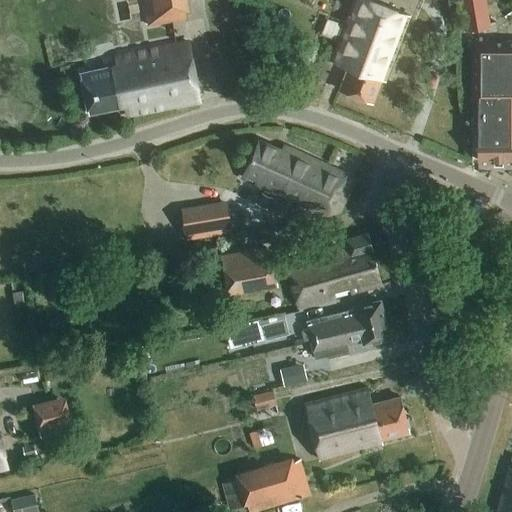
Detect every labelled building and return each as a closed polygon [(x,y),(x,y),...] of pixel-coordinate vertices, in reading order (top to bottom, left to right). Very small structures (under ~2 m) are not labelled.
[(184,0),(143,0),(148,27),(188,20),(184,0)] [(410,17),(365,0),(354,0),(331,62),(348,68),(339,91),(373,104),(381,81),(385,83),(410,17)] [(485,0),(460,0),(466,32),(490,28),(485,0)] [(477,124),(478,161),(493,161),(493,166),(503,166),(503,161),(511,161),(511,42),(471,43),(471,124),(477,124)] [(117,66),(80,74),(88,115),(125,107),(127,116),(200,103),(188,43),(115,58),(117,66)] [(281,153),(258,142),(241,178),(276,194),(277,192),(284,195),(283,197),(292,202),(293,200),(297,201),(296,203),(327,217),(346,176),(283,147),(281,153)] [(270,197),(261,194),(257,206),(266,209),(270,197)] [(228,206),(181,213),(186,241),(233,233),(228,206)] [(382,286),(368,234),(346,240),(348,250),(323,257),(325,264),(315,266),(312,259),(299,263),(300,267),(288,270),(298,309),(347,295),(347,292),(350,291),(351,295),(382,286)] [(197,250),(199,262),(218,259),(216,247),(197,250)] [(275,291),(267,247),(222,255),(230,299),(275,291)] [(24,307),(22,292),(12,294),(14,309),(24,307)] [(302,332),(304,341),(310,340),(310,337),(347,327),(347,329),(352,327),(352,325),(358,323),(359,326),(384,320),(379,302),(355,308),(355,309),(307,321),(309,330),(302,332)] [(262,326),(265,340),(289,334),(285,320),(262,326)] [(304,341),(294,344),(298,362),(315,358),(315,359),(348,351),(347,346),(363,342),(364,344),(388,338),(384,320),(359,326),(358,323),(352,325),(352,327),(347,329),(347,327),(310,337),(310,340),(304,341)] [(307,381),(304,369),(291,372),(294,384),(307,381)] [(372,405),(368,388),(305,404),(319,461),(382,445),(381,441),(409,434),(408,430),(410,430),(408,420),(406,421),(400,398),(372,405)] [(252,396),(256,410),(276,405),(273,391),(252,396)] [(32,405),(40,438),(72,430),(64,397),(32,405)] [(261,446),(256,431),(249,433),(254,448),(261,446)] [(22,448),(24,456),(36,453),(34,446),(22,448)] [(229,509),(247,504),(248,511),(254,511),(311,496),(300,460),(292,462),(291,457),(234,473),(236,481),(222,485),(229,509)] [(511,511),(511,469),(508,468),(495,511),(511,511)] [(10,500),(13,511),(37,511),(34,495),(10,500)]
